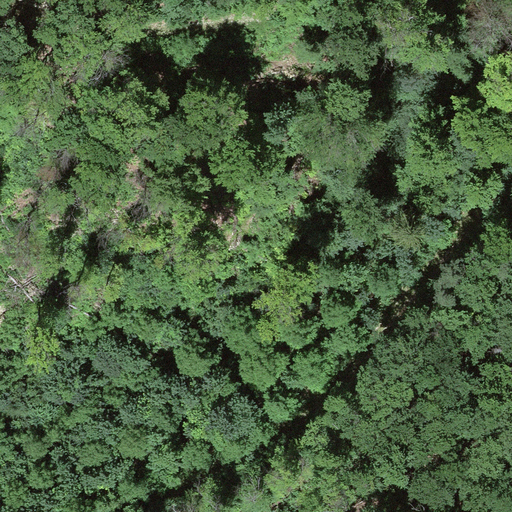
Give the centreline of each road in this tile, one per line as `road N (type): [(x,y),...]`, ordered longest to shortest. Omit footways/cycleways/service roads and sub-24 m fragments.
road 1 (track): [(511,172),(287,429),(112,511)]
road 2 (track): [(32,0),(92,21),(185,32),(288,0)]
